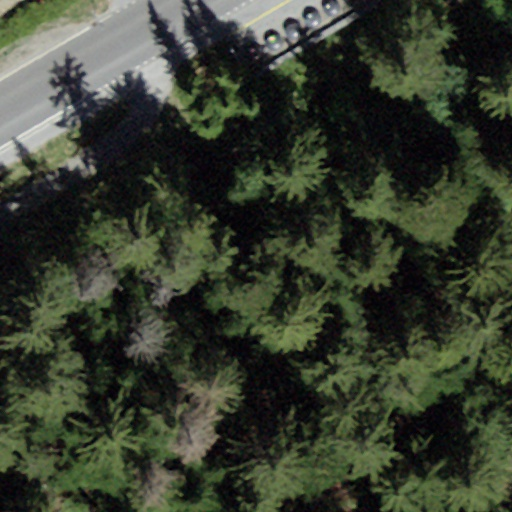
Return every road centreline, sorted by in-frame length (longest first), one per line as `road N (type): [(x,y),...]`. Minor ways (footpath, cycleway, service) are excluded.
road 1 (track): [(128,38),(146,73),(147,95),(131,131),(0,217)]
road 2 (tertiary): [(0,113),(194,0)]
